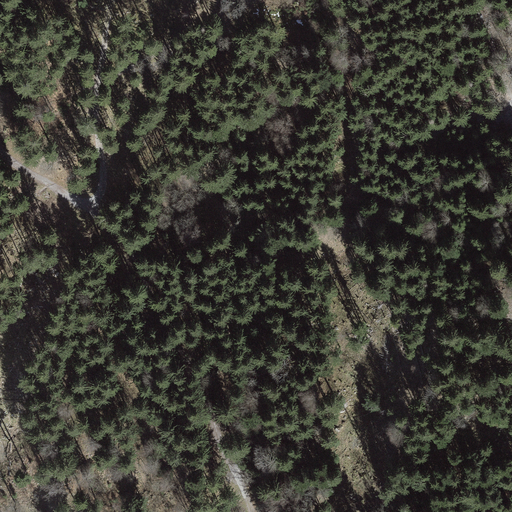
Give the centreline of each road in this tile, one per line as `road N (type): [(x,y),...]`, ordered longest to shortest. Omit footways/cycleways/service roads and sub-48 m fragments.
road 1 (track): [(85,195),(135,261),(158,317),(205,391),(248,511)]
road 2 (track): [(85,195),(102,181),(101,82)]
